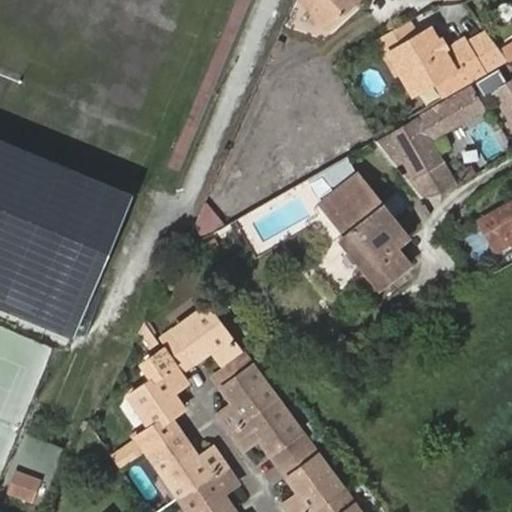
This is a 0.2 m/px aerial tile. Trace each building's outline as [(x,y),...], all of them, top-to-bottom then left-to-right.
[(324,27),(300,0),(294,0),(292,6),(316,34),(324,27)] [(300,0),(324,27),(326,29),(357,0),(300,0)] [(409,21),(376,40),(398,77),(404,73),(392,54),(420,38),(409,21)] [(436,80),(446,97),(470,84),(498,68),(509,61),(502,50),(487,32),(470,43),(468,38),(450,49),(443,37),(437,40),(432,31),(420,38),(392,54),(404,73),(415,92),(436,80)] [(498,68),(470,84),(472,86),(485,108),(495,125),(510,116),(495,93),(490,83),(503,77),(498,68)] [(511,82),(495,93),(510,116),(511,120),(511,82)] [(472,86),(441,105),(436,108),(439,114),(449,130),(485,108),(472,86)] [(418,117),(422,122),(439,114),(436,108),(441,105),(439,102),(417,114),(418,117)] [(440,190),(455,185),(440,160),(442,159),(422,122),(418,117),(389,134),(390,134),(377,143),(394,165),(404,159),(413,174),(405,178),(419,196),(440,190)] [(511,147),(507,138),(485,150),(492,162),(511,150),(511,147)] [(374,262),(387,279),(407,263),(394,246),(406,237),(393,219),(392,218),(389,220),(378,207),(381,205),(381,204),(357,173),(320,202),(343,231),(337,236),(363,270),(374,262)] [(494,214),(479,223),(494,249),(510,240),(511,244),(511,203),(494,214)] [(201,234),(219,223),(206,204),(188,216),(201,234)] [(377,287),(387,279),(374,262),(363,270),(377,287)] [(240,349),(208,305),(162,338),(173,354),(183,367),(196,358),(210,348),(221,362),(240,349)] [(218,413),(231,431),(275,398),(243,353),(224,367),(213,374),(222,386),(234,401),(218,413)] [(147,450),(177,429),(168,416),(181,407),(171,393),(186,382),(173,363),(129,394),(151,427),(138,437),(147,450)] [(270,452),(279,464),(308,443),(275,398),(231,431),(244,448),(259,437),(270,452)] [(185,441),(177,429),(147,450),(178,494),(222,464),(210,446),(195,456),(185,441)] [(308,443),(279,464),(288,477),(299,492),(283,502),(290,511),(308,511),(312,509),(341,488),(308,443)] [(190,511),(233,511),(231,508),(220,492),(235,482),(222,464),(178,494),(190,511)] [(46,479),(16,468),(7,493),(37,504),(46,479)] [(357,511),(344,493),(317,511),(357,511)]
